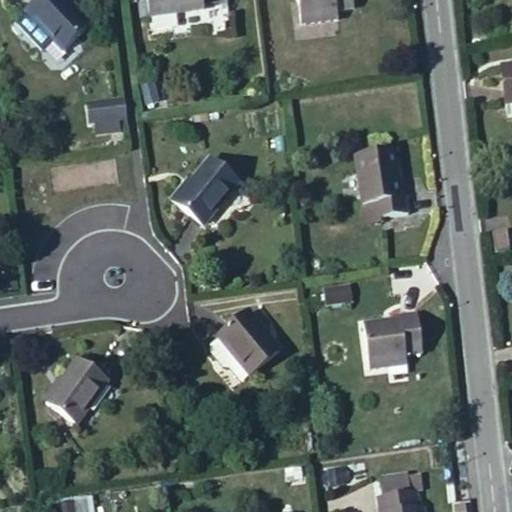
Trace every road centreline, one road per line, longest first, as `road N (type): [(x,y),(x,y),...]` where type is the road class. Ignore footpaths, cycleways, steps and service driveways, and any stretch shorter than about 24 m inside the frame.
road 1 (residential): [(491,508),(435,0)]
road 2 (residential): [(77,306),(152,307),(168,277),(145,243),(101,235),(74,258)]
